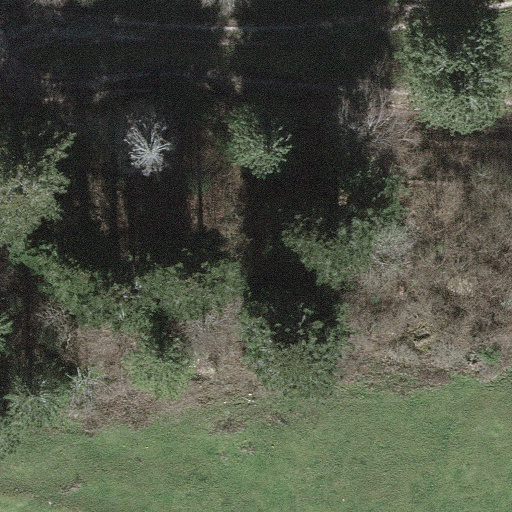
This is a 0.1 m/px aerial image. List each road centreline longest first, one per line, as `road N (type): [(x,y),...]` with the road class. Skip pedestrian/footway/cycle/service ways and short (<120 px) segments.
road 1 (track): [(0,54),(215,40),(475,0)]
road 2 (track): [(215,40),(384,58),(511,83)]
